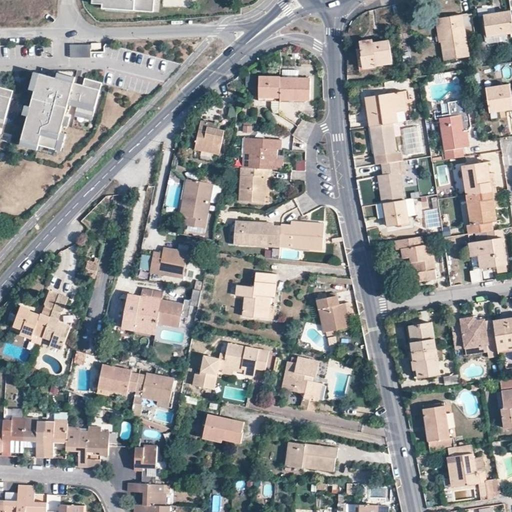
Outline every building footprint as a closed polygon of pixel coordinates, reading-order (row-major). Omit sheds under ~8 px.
[(103,4),(103,8),(153,12),(153,0),(92,0),(92,3),(103,4)] [(487,36),(503,33),(511,32),(511,18),(511,16),(511,12),(484,16),(487,36)] [(447,41),(442,42),(445,61),(469,57),(466,38),(476,36),(472,14),(463,16),(463,15),(443,18),(443,19),(447,41)] [(440,42),(442,42),(447,41),(443,19),(436,20),(440,42)] [(373,45),(361,47),(363,57),(362,58),(364,68),(376,66),(377,64),(393,62),(389,42),(373,44),(373,45)] [(91,44),(70,45),(70,58),(91,58),(91,44)] [(284,70),(284,78),(300,79),(300,71),(284,70)] [(58,72),(57,78),(74,82),(76,77),(58,72)] [(93,116),(102,83),(85,78),(83,85),(74,82),(57,78),(40,73),(22,140),(56,149),(63,125),(65,115),(68,104),(77,107),(76,112),(93,116)] [(272,98),(272,102),(281,102),(281,100),(281,78),(281,76),(260,76),(259,97),(272,98)] [(281,78),(281,100),(311,100),(311,79),(300,79),(284,78),(281,78)] [(490,112),(511,109),(511,100),(509,86),(487,89),(490,112)] [(0,123),(4,124),(13,91),(0,87),(0,123)] [(366,98),(371,127),(398,122),(397,112),(406,111),(403,93),(366,98)] [(272,114),(280,114),(281,102),(272,102),(272,114)] [(464,115),(460,116),(460,117),(465,148),(470,147),(464,115)] [(460,116),(441,119),(447,159),(464,157),(463,149),(465,148),(460,116)] [(303,118),(294,134),(307,141),(315,124),(303,118)] [(377,146),(374,147),(375,154),(377,164),(382,163),(399,161),(404,160),(402,152),(398,152),(395,137),(402,136),(400,126),(406,125),(406,121),(398,122),(371,127),(373,139),(376,139),(377,146)] [(214,129),(215,125),(201,122),(195,152),(219,156),(224,131),(219,130),(214,129)] [(284,160),(279,160),(274,159),(275,149),(279,150),(282,150),(282,141),(251,139),(250,159),(246,158),(245,168),(270,170),(273,170),(273,169),(284,169),(284,160)] [(489,174),(489,173),(487,162),(478,163),(478,160),(466,162),(467,165),(463,166),(467,195),(492,192),(492,190),(489,174)] [(386,202),(405,199),(399,161),(382,163),(383,175),(379,176),(383,203),(386,202)] [(270,170),(245,168),(243,168),(240,201),(266,203),(267,193),(263,193),(264,178),(268,178),(269,178),(270,170)] [(188,198),(184,198),(181,216),(186,218),(185,226),(204,230),(212,185),(215,185),(216,180),(210,179),(209,184),(191,181),(188,198)] [(492,193),(492,192),(467,195),(472,225),(468,225),(469,235),(476,234),(494,231),(492,222),(496,221),(494,210),(494,209),(492,193)] [(409,223),(405,199),(386,202),(388,217),(389,226),(409,223)] [(383,203),(377,203),(379,218),(388,217),(386,202),(383,203)] [(312,246),(312,250),(323,250),(325,225),(292,222),(292,226),(282,225),(282,228),(280,248),(291,249),(291,245),(312,246)] [(257,227),(235,226),(233,245),(280,248),(282,228),(274,228),(274,225),(257,224),(257,227)] [(477,243),(481,268),(507,264),(502,230),(494,231),(476,234),(477,241),(488,239),(488,241),(477,243)] [(414,280),(414,282),(437,278),(432,244),(424,245),(423,236),(396,240),(397,249),(402,249),(403,258),(411,258),(411,263),(412,262),(413,262),(414,270),(413,271),(414,280)] [(474,269),(481,268),(477,243),(471,244),(473,269),(474,269)] [(150,272),(183,278),(187,254),(163,249),(162,255),(153,253),(150,272)] [(149,271),(151,256),(143,255),(141,270),(149,271)] [(86,261),(87,272),(99,271),(99,260),(86,261)] [(263,297),(270,298),(273,298),(276,275),(257,273),(255,288),(237,286),(236,297),(245,298),(243,318),(264,320),(265,308),(262,307),(262,297),(263,297)] [(43,337),(58,295),(48,291),(43,304),(45,307),(42,315),(40,314),(40,317),(29,313),(30,311),(20,307),(13,326),(22,330),(21,335),(32,339),(34,334),(43,337)] [(190,307),(198,308),(201,292),(193,291),(190,307)] [(163,292),(161,301),(183,306),(183,305),(185,297),(163,292)] [(58,295),(43,337),(52,341),(50,345),(62,350),(70,328),(59,324),(60,321),(57,321),(60,313),(62,312),(67,298),(58,295)] [(136,324),(156,328),(157,323),(179,327),(183,306),(161,301),(160,305),(150,303),(151,299),(128,295),(121,328),(135,331),(136,324)] [(270,299),(270,298),(263,297),(262,297),(262,307),(265,308),(264,320),(268,320),(269,308),(270,299)] [(325,334),(349,329),(346,317),(344,304),(338,305),(336,297),(317,301),(325,334)] [(461,320),(461,323),(462,326),(485,323),(485,320),(474,322),(474,318),(461,320)] [(509,347),(511,346),(511,318),(493,322),(497,344),(498,352),(509,350),(509,347)] [(497,344),(493,322),(485,323),(462,326),(461,323),(451,325),(455,350),(465,348),(497,344)] [(155,335),(156,328),(136,324),(135,331),(155,335)] [(432,325),(411,328),(414,353),(436,349),(432,325)] [(244,370),(244,373),(244,375),(253,377),(255,369),(265,371),(269,352),(228,345),(225,361),(224,366),(235,368),(244,370)] [(436,349),(414,353),(418,378),(439,374),(436,349)] [(76,353),(73,363),(84,366),(86,355),(76,353)] [(224,366),(225,361),(205,357),(201,375),(197,374),(195,384),(217,389),(220,373),(222,374),(224,366)] [(313,376),(317,377),(319,363),(298,358),(296,365),(288,363),(282,390),(305,395),(304,399),(300,398),(298,409),(311,412),(314,401),(317,383),(312,382),(313,376)] [(136,392),(139,376),(132,374),(132,371),(101,365),(99,377),(97,388),(128,394),(129,391),(135,392),(136,392)] [(233,371),(244,373),(244,370),(235,368),(224,366),(222,374),(232,376),(233,371)] [(141,398),(141,399),(169,404),(171,393),(173,380),(146,374),(146,377),(139,376),(136,392),(142,394),(141,398)] [(446,386),(459,384),(458,376),(444,378),(446,386)] [(511,377),(500,379),(504,409),(502,409),(504,429),(511,427),(511,377)] [(322,384),(317,383),(314,401),(318,403),(322,384)] [(429,443),(430,452),(448,449),(454,448),(453,439),(450,439),(449,438),(444,403),(423,406),(427,428),(430,428),(430,429),(433,442),(432,442),(429,443)] [(222,440),(223,440),(241,444),(244,433),(242,432),(244,423),(208,415),(203,435),(222,440)] [(3,427),(2,451),(2,456),(10,456),(10,452),(11,437),(24,437),(25,420),(3,419),(3,427)] [(25,420),(24,437),(37,438),(37,448),(36,457),(44,457),(46,421),(25,420)] [(46,421),(44,457),(53,458),(54,439),(66,439),(67,430),(67,422),(46,421)] [(86,467),(87,459),(87,448),(88,431),(67,430),(66,439),(66,447),(78,448),(78,467),(86,467)] [(88,431),(87,448),(96,448),(100,449),(100,455),(109,455),(109,432),(88,431)] [(11,437),(10,452),(24,452),(24,447),(24,437),(11,437)] [(37,438),(24,437),(24,447),(37,448),(37,438)] [(302,465),(302,468),(334,472),(336,458),(337,459),(338,449),(289,443),(287,463),(288,463),(302,465)] [(143,465),(156,465),(156,447),(135,446),(134,469),(142,470),(143,465)] [(475,467),(473,459),(471,446),(467,447),(460,448),(454,448),(448,449),(449,458),(453,458),(456,477),(450,478),(452,488),(477,484),(480,483),(478,473),(476,473),(475,473),(475,467)] [(474,459),(473,459),(475,467),(475,473),(476,473),(478,473),(480,483),(477,484),(480,501),(488,500),(484,475),(484,472),(482,458),(474,459)] [(95,459),(87,459),(86,467),(99,467),(100,459),(95,459)] [(156,465),(143,465),(142,470),(142,477),(155,477),(156,465)] [(497,473),(484,475),(488,500),(492,500),(500,493),(497,473)] [(163,483),(155,483),(142,482),(128,482),(127,492),(146,493),(146,505),(163,505),(164,484),(163,483)] [(25,511),(26,485),(17,485),(17,504),(4,503),(3,511),(25,511)] [(46,511),(47,511),(47,505),(34,504),(35,485),(26,485),(25,511),(46,511)]
